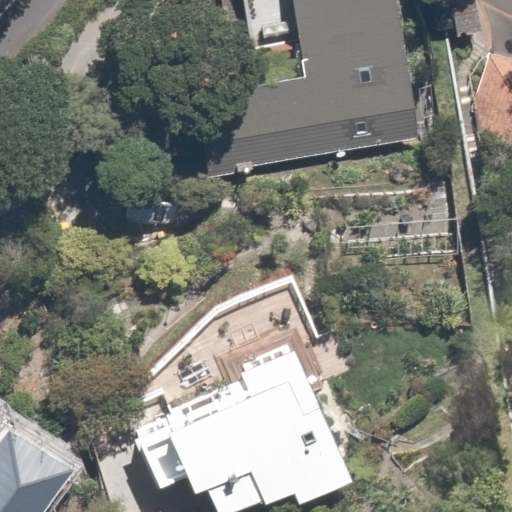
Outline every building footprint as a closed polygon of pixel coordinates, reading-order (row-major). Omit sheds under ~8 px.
[(376,0),(273,0),(281,54),(176,69),(189,153),(395,122),(376,0)] [(511,141),(511,73),(487,130),(511,141)] [(0,163),(0,248),(37,227),(0,163)] [(293,324),(136,391),(113,401),(148,484),(183,469),(201,511),(218,511),(349,456),(293,324)] [(0,502),(41,433),(0,409),(0,502)]
